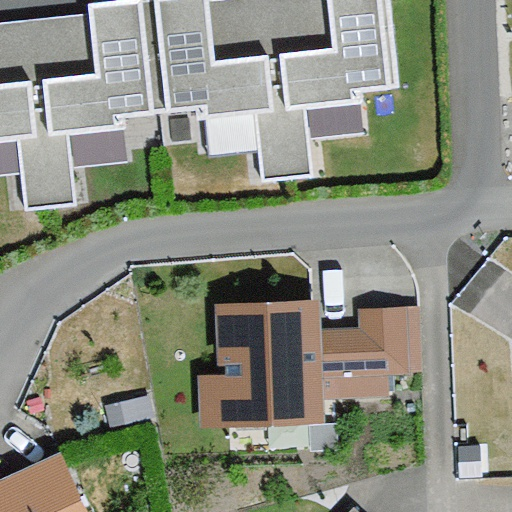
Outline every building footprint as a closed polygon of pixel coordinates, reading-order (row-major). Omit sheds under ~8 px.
[(160,113),(147,0),(121,0),(88,4),(96,73),(36,80),(51,207),(76,205),(68,133),(125,126),(124,117),(160,113)] [(207,0),(147,0),(160,113),(196,109),(197,118),(254,113),(262,182),(287,179),(273,54),(214,60),(207,0)] [(398,87),(388,0),(327,0),(333,47),(273,54),(287,179),(313,176),(305,107),(362,101),(361,91),(398,87)] [(0,139),(17,138),(25,210),(51,207),(36,80),(0,83),(0,139)] [(312,305),(222,308),(227,418),(316,415),(315,373),(405,370),(402,310),(362,311),(363,331),(329,333),(330,348),(314,348),(312,305)] [(134,398),(105,405),(110,427),(139,420),(134,398)] [(480,446),(458,447),(459,477),(482,476),(480,446)] [(84,511),(60,457),(0,484),(0,511),(84,511)]
